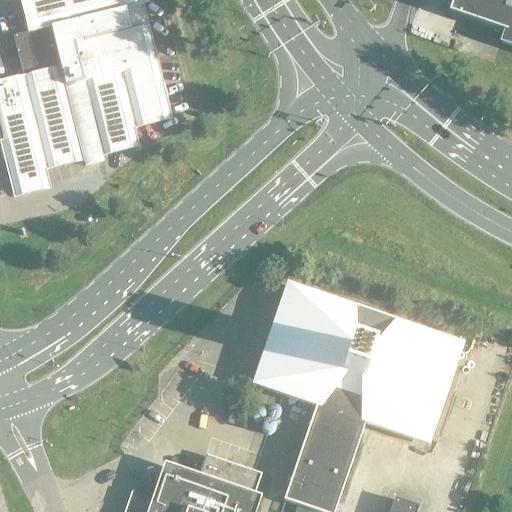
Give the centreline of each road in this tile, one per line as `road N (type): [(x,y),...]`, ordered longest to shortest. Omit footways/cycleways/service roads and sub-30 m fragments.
road 1 (secondary): [(1,406),(49,392),(96,362),(363,124)]
road 2 (secondary): [(324,89),(38,342),(0,362)]
road 3 (secondary): [(363,124),(439,187),(511,229)]
road 4 (secondary): [(511,181),(437,131),(378,69)]
